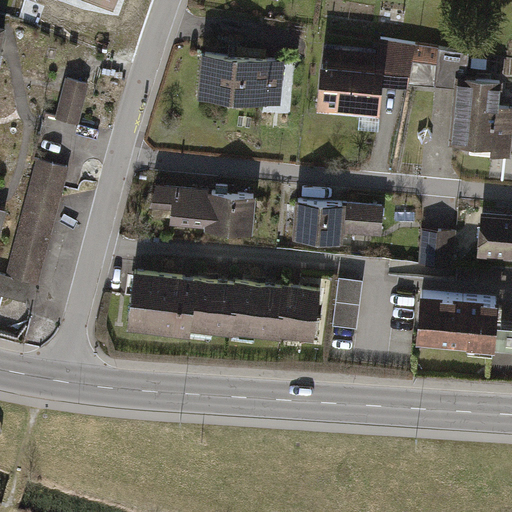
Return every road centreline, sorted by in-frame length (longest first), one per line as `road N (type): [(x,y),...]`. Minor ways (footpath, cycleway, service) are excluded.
road 1 (primary): [(511,416),(46,379)]
road 2 (residential): [(122,156),(511,195)]
road 3 (residential): [(46,379),(72,337),(122,156)]
road 4 (residential): [(122,156),(175,0)]
road 5 (track): [(5,511),(46,379)]
